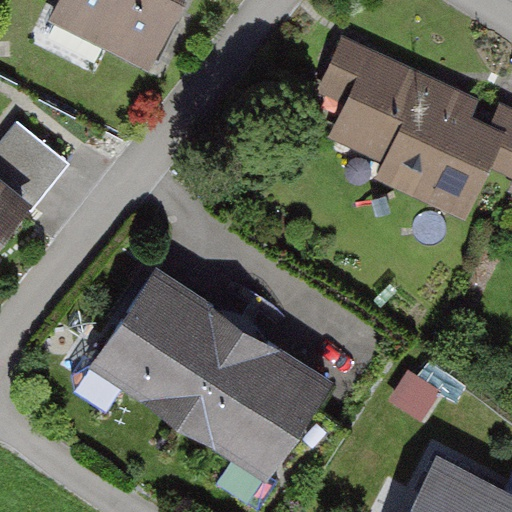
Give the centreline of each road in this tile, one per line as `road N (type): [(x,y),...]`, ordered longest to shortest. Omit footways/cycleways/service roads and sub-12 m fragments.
road 1 (residential): [(272,0),(0,353)]
road 2 (residential): [(135,511),(0,422)]
